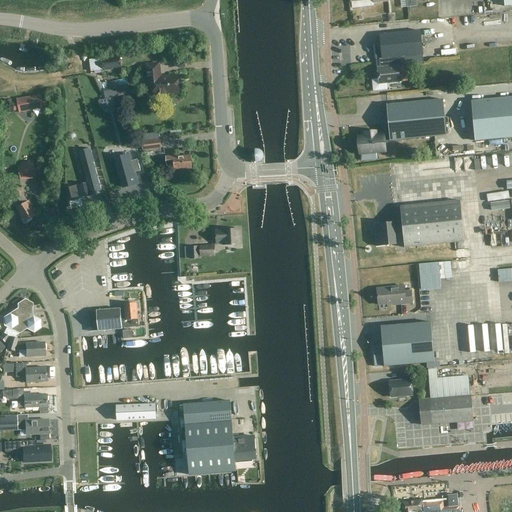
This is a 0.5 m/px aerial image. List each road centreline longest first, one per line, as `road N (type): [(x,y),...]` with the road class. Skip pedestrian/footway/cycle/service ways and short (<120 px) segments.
road 1 (primary): [(353,511),(324,167)]
road 2 (unclassified): [(30,269),(94,229),(207,203),(232,168)]
road 3 (unclassified): [(67,471),(60,329),(30,269)]
road 4 (unclassified): [(0,19),(83,30),(207,17)]
road 5 (primary): [(324,167),(308,0)]
road 6 (unclassified): [(232,168),(222,150),(207,17)]
